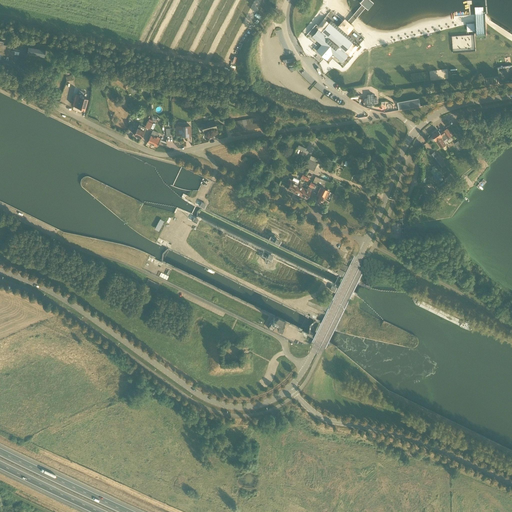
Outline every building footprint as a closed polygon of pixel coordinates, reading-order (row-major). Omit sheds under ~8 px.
[(315,32),(312,36),(315,38),(322,44),(318,50),(321,53),(323,51),(326,53),(324,55),(328,58),(332,53),(340,59),(342,61),(345,58),(342,56),(345,53),(344,52),(341,49),(348,41),(348,40),(351,37),(335,23),(332,26),(332,27),(325,35),(321,32),(320,31),(318,35),(315,32)] [(466,23),(466,31),(474,31),(474,23),(466,23)] [(475,34),(451,35),(452,52),(475,51),(475,34)] [(344,50),(350,57),(358,48),(352,42),(344,50)] [(0,44),(0,51),(3,52),(2,56),(3,55),(13,57),(14,52),(10,51),(11,46),(0,44)] [(27,55),(44,58),(46,50),(28,47),(27,55)] [(447,69),(429,71),(431,81),(448,79),(447,69)] [(72,72),(65,74),(66,78),(65,78),(66,81),(74,79),(72,72)] [(76,93),(73,106),(84,110),(88,98),(76,93)] [(368,106),(375,105),(374,103),(378,103),(377,97),(374,98),(373,94),(367,95),(368,98),(364,99),(365,104),(368,104),(368,106)] [(201,125),(203,132),(217,129),(215,121),(201,125)] [(177,127),(177,135),(182,135),(182,136),(191,136),(190,126),(177,127)] [(137,128),(134,135),(141,138),(144,131),(137,128)] [(451,135),(447,129),(443,132),(448,138),(451,135)] [(439,131),(432,135),(431,136),(431,137),(430,138),(430,139),(431,140),(432,141),(433,141),(434,141),(435,140),(436,141),(440,147),(445,144),(444,141),(443,142),(440,138),(442,137),(439,131)] [(157,146),(158,145),(161,138),(157,136),(156,138),(150,135),(147,141),(157,146)] [(459,150),(463,147),(459,140),(455,143),(459,150)] [(439,154),(433,158),(437,165),(438,165),(440,168),(445,165),(443,161),(439,154)] [(313,165),(314,162),(309,159),(306,167),(309,168),(310,164),(313,165)] [(314,171),(317,163),(314,162),(313,165),(310,164),(309,168),(314,171)] [(439,179),(441,177),(444,176),(442,173),(440,171),(436,164),(432,167),(433,169),(430,171),(433,175),(431,175),(435,181),(436,181),(437,183),(440,182),(439,179)] [(294,192),(297,185),(295,183),(296,182),(292,180),(289,179),(287,184),(289,185),(287,189),(294,192)] [(301,195),(304,188),(301,187),(302,185),(300,184),(299,186),(297,185),(294,192),(301,195)] [(304,188),(301,195),(307,199),(312,189),(308,188),(307,189),(304,188)] [(323,199),(325,200),(329,192),(327,191),(327,190),(323,188),(319,197),(323,199)] [(158,231),(163,221),(158,219),(154,229),(158,231)] [(400,230),(400,224),(400,223),(390,223),(390,228),(390,238),(400,238),(400,230)] [(343,276),(343,275),(347,267),(341,264),(339,268),(338,268),(336,272),(343,276)] [(146,284),(158,289),(160,285),(148,279),(146,284)] [(282,331),(286,322),(278,319),(276,321),(273,319),(268,328),(273,331),(276,325),(279,326),(277,329),(282,331)]
